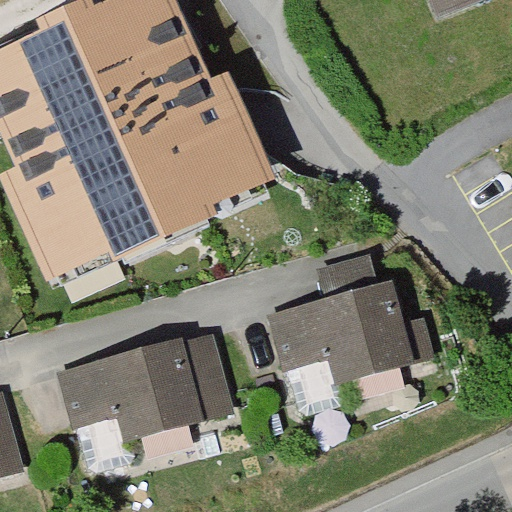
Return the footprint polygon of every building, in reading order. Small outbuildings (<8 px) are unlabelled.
[(511,0),(447,0),(456,23),(511,3),(511,0)] [(32,58),(74,154),(181,108),(139,11),(32,58)] [(410,283),(267,326),(284,382),(341,365),(351,397),(436,371),(410,283)] [(223,346),(66,384),(80,440),(121,431),(126,450),(242,422),(223,346)] [(13,405),(0,407),(0,494),(32,487),(13,405)]
